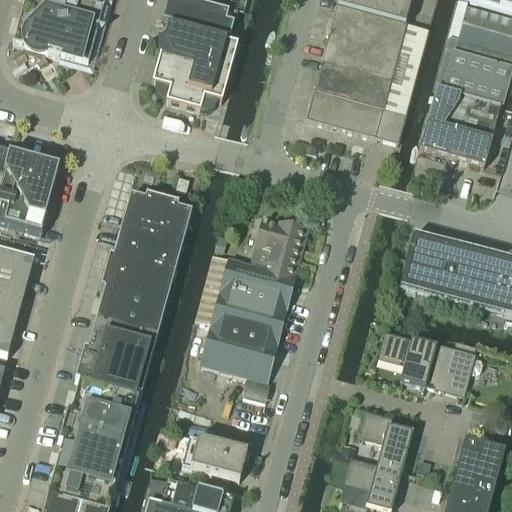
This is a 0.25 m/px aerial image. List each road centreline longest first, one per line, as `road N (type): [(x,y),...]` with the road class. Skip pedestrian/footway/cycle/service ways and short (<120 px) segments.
road 1 (unclassified): [(3,511),(104,129)]
road 2 (unclassified): [(436,477),(451,418),(300,378)]
road 3 (unclassified): [(300,378),(352,195)]
road 4 (unclassified): [(259,167),(306,0)]
road 5 (unclassified): [(259,167),(104,129)]
road 6 (unclassified): [(499,228),(352,195)]
road 7 (unclassified): [(265,511),(300,378)]
road 8 (unclassified): [(104,129),(139,0)]
